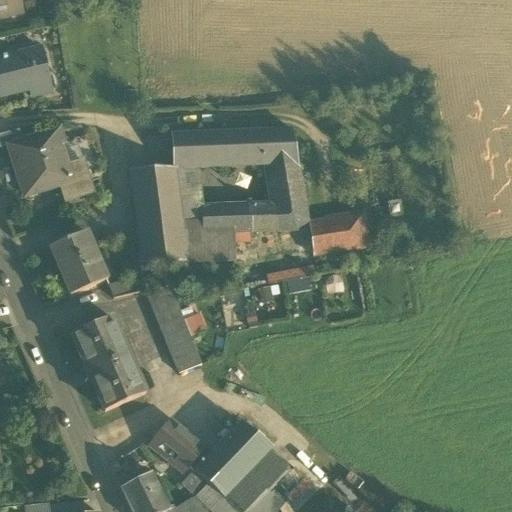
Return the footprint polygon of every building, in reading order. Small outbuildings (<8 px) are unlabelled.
[(0,0),(0,19),(22,14),(18,0),(0,0)] [(51,3),(38,5),(40,22),(53,20),(51,3)] [(28,94),(30,99),(52,93),(42,51),(0,61),(0,89),(26,84),(28,94)] [(26,84),(0,89),(0,100),(28,94),(26,84)] [(0,135),(0,149),(8,147),(21,142),(17,131),(0,135)] [(24,199),(60,187),(68,184),(63,167),(58,153),(63,151),(62,147),(57,131),(21,142),(8,147),(24,199)] [(278,233),(295,232),(307,223),(291,131),(259,132),(265,165),(273,206),(278,233)] [(197,168),(265,165),(259,132),(170,136),(172,170),(173,170),(197,168)] [(74,143),(62,147),(63,151),(58,153),(63,167),(80,162),(74,143)] [(80,162),(63,167),(68,184),(60,187),(65,203),(91,194),(80,162)] [(203,208),(197,168),(173,170),(180,223),(201,223),(200,208),(203,208)] [(172,170),(129,171),(141,265),(177,264),(177,270),(186,270),(186,264),(180,223),(173,170),(172,170)] [(399,202),(387,204),(389,219),(402,217),(399,202)] [(278,233),(273,206),(203,208),(200,208),(201,223),(180,223),(186,264),(233,262),(233,234),(278,233)] [(362,214),(307,223),(312,258),(367,248),(362,214)] [(70,297),(100,284),(80,236),(49,249),(55,263),(57,262),(63,277),(62,278),(70,297)] [(265,276),(267,286),(314,277),(313,267),(265,276)] [(107,287),(112,301),(139,294),(135,280),(107,287)] [(307,281),(285,285),(287,296),(309,292),(307,281)] [(144,293),(164,341),(187,332),(182,321),(177,307),(171,286),(144,292),(144,293)] [(200,314),(182,321),(187,332),(189,339),(207,332),(200,314)] [(96,397),(103,414),(144,396),(136,379),(135,379),(117,337),(118,337),(111,319),(70,336),(78,354),(83,352),(89,368),(84,370),(89,381),(94,379),(101,394),(96,397)] [(200,367),(187,332),(164,341),(177,375),(200,367)] [(78,354),(84,370),(89,368),(83,352),(78,354)] [(89,381),(96,397),(101,394),(94,379),(89,381)] [(187,468),(193,473),(210,456),(170,423),(149,446),(182,473),(187,468)] [(193,473),(222,501),(268,452),(270,449),(240,426),(212,455),(210,456),(193,473)] [(249,511),(288,473),(268,452),(222,501),(229,507),(233,511),(249,511)] [(223,511),(229,507),(222,501),(193,473),(180,486),(193,498),(207,511),(223,511)] [(130,511),(167,511),(167,510),(150,476),(120,490),(130,511)] [(270,494),(252,511),(278,511),(283,507),(270,494)] [(173,511),(174,511),(207,511),(193,498),(173,511)]
